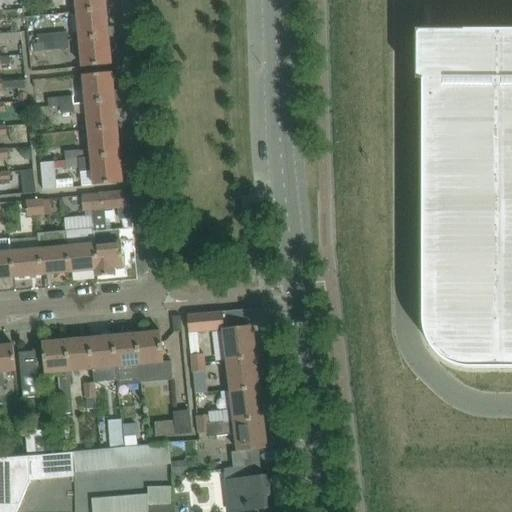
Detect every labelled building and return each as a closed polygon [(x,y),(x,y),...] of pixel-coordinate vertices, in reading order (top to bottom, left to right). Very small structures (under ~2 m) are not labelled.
[(103,0),(62,0),(64,13),(76,12),(105,10),(103,0)] [(106,27),(105,10),(76,12),(79,40),(113,37),(112,27),(106,27)] [(54,24),(31,24),(31,33),(54,33),(54,24)] [(511,31),(423,31),(423,320),(424,325),(426,330),(428,336),(431,341),(434,345),(438,350),(442,353),(446,357),(451,360),(455,363),(460,365),(466,367),(471,368),(511,367),(511,31)] [(0,42),(21,41),(20,32),(0,34),(0,42)] [(40,36),(40,44),(48,43),(53,42),(67,41),(66,33),(53,34),(40,36)] [(108,46),(114,45),(113,37),(79,40),(82,67),(110,64),(108,46)] [(41,44),(37,44),(37,52),(55,51),(69,49),(68,41),(54,43),(41,44)] [(72,96),(51,98),(51,106),(60,105),(73,104),(73,103),(85,102),(119,99),(118,90),(113,91),(111,72),(82,75),(84,90),(72,91),(72,96)] [(115,109),(120,109),(119,99),(85,102),(88,130),(116,127),(115,109)] [(73,111),(73,104),(60,105),(60,113),(73,111)] [(118,145),(116,127),(88,130),(90,157),(124,154),(123,145),(118,145)] [(64,152),(65,159),(78,158),(77,151),(64,152)] [(120,164),(125,163),(124,154),(90,157),(78,158),(65,159),(66,167),(79,166),(79,172),(92,171),(93,185),(121,182),(120,164)] [(56,188),(54,162),(40,163),(42,190),(56,188)] [(33,170),(22,171),(23,187),(24,194),(35,193),(33,170)] [(8,171),(0,172),(0,181),(8,181),(8,171)] [(129,206),(128,191),(105,193),(107,208),(129,206)] [(99,209),(98,194),(89,195),(91,210),(99,209)] [(91,210),(89,195),(81,195),(82,210),(91,210)] [(35,215),(34,200),(25,201),(27,216),(35,215)] [(44,214),(43,200),(34,200),(35,215),(44,214)] [(96,270),(92,232),(92,229),(65,231),(66,247),(69,272),(96,270)] [(122,267),(120,242),(118,230),(92,232),(96,270),(97,277),(113,275),(112,268),(122,267)] [(0,278),(13,277),(11,252),(10,239),(0,240),(0,278)] [(69,272),(66,247),(39,250),(41,275),(69,272)] [(41,275),(39,250),(11,252),(13,277),(41,275)] [(254,358),(250,327),(223,330),(221,312),(186,316),(188,333),(222,330),(226,361),(254,358)] [(160,332),(135,334),(139,365),(140,381),(172,378),(171,362),(163,363),(160,332)] [(139,365),(135,334),(112,336),(115,367),(139,365)] [(115,367),(112,336),(88,339),(90,369),(115,367)] [(90,369),(88,339),(65,341),(68,371),(90,369)] [(68,371),(65,341),(41,343),(44,373),(58,372),(62,414),(71,413),(68,371)] [(0,372),(15,371),(12,346),(0,346),(0,384),(0,385),(0,381),(0,372)] [(34,352),(18,353),(22,397),(38,396),(34,352)] [(202,355),(190,356),(191,365),(203,364),(202,355)] [(258,388),(254,358),(226,361),(230,391),(258,388)] [(204,372),(203,364),(191,365),(192,373),(204,372)] [(164,382),(135,385),(137,409),(167,406),(164,382)] [(93,398),(91,383),(82,384),(84,399),(93,398)] [(261,418),(258,388),(230,391),(232,412),(222,413),(223,423),(261,418)] [(189,413),(173,415),(174,422),(176,435),(191,434),(189,413)] [(207,416),(196,417),(197,426),(208,424),(207,416)] [(265,449),(261,418),(223,423),(208,424),(197,426),(198,434),(210,432),(210,437),(235,434),(237,453),(258,450),(265,449)] [(120,440),(119,424),(103,426),(104,442),(120,440)] [(169,464),(167,444),(157,445),(159,465),(169,464)] [(159,465),(157,445),(146,446),(148,466),(159,465)] [(148,466),(146,446),(136,447),(137,467),(148,466)] [(137,467),(136,447),(125,448),(126,468),(137,467)] [(126,468),(125,448),(115,449),(116,469),(126,468)] [(116,469),(115,449),(104,450),(106,470),(116,469)] [(106,470),(104,450),(94,451),(95,471),(106,470)] [(259,465),(258,450),(237,453),(233,453),(234,468),(259,465)] [(95,471),(94,451),(83,452),(85,472),(95,471)] [(85,472),(83,452),(73,453),(75,473),(85,472)] [(17,511),(31,481),(73,477),(71,454),(0,459),(0,511),(17,511)] [(259,465),(234,468),(224,469),(228,511),(235,511),(269,508),(268,496),(271,496),(269,476),(261,477),(259,465)] [(172,511),(171,487),(159,488),(160,511),(172,511)] [(160,511),(159,488),(147,488),(147,494),(148,511),(160,511)] [(148,511),(147,494),(136,495),(137,511),(148,511)] [(137,511),(136,495),(125,496),(126,511),(137,511)] [(126,511),(125,496),(114,497),(115,511),(126,511)] [(115,511),(114,497),(103,498),(104,511),(115,511)] [(104,511),(103,498),(92,499),(92,511),(104,511)]
